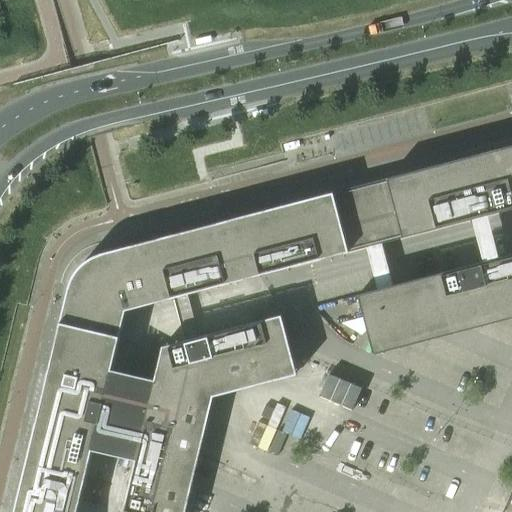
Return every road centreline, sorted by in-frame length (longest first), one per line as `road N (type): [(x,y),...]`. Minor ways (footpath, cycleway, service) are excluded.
road 1 (secondary): [(0,187),(51,139),(76,128),(511,25)]
road 2 (secondary): [(491,0),(74,98),(33,109),(0,130)]
road 3 (unknown): [(201,431),(217,380),(253,378),(469,477),(475,488),(467,511)]
road 4 (unclassified): [(511,117),(198,197)]
road 5 (unknown): [(288,288),(321,342),(353,373),(472,422),(504,417),(511,404)]
road 6 (unknown): [(201,431),(401,511)]
